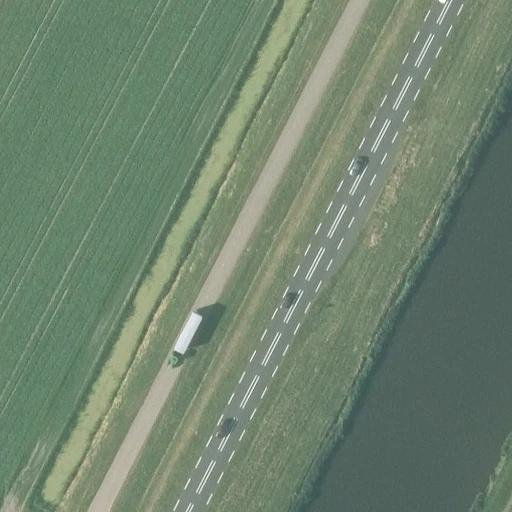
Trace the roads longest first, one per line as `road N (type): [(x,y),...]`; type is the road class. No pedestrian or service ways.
road 1 (unclassified): [(358,0),(96,511)]
road 2 (primary): [(187,511),(448,0)]
road 3 (track): [(264,0),(6,511)]
